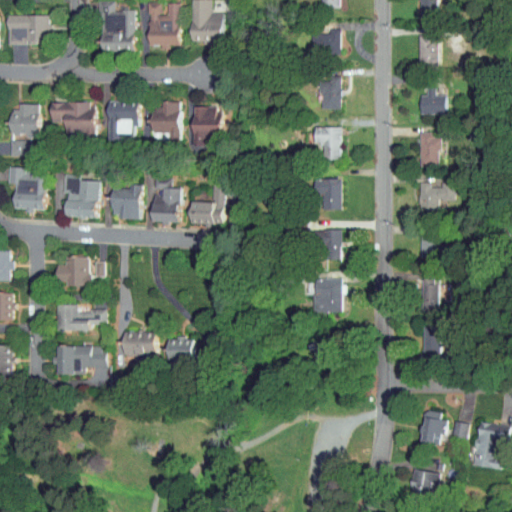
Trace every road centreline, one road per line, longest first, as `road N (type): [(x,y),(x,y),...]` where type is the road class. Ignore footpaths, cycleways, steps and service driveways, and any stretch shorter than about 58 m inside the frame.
road 1 (residential): [(385,0),(385,383),(379,463),(365,511)]
road 2 (residential): [(0,223),(18,231),(224,243)]
road 3 (residential): [(64,63),(73,70),(211,73)]
road 4 (residential): [(37,232),(39,373)]
road 5 (residential): [(0,71),(37,73),(64,63),(77,40),(80,0)]
road 6 (residential): [(511,384),(385,383)]
